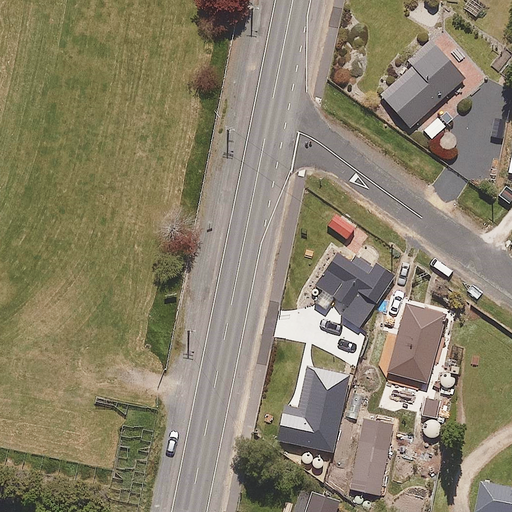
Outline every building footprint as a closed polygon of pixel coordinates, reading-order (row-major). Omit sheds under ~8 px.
[(465,78),(431,41),(398,71),(402,76),(381,95),(411,128),(465,78)] [(446,127),(438,116),(423,128),(431,139),(446,127)] [(377,272),(340,247),(315,284),(346,306),(340,314),(359,327),(394,276),(380,267),(377,272)] [(366,335),(353,331),(346,351),(359,355),(366,335)] [(281,417),(266,414),(262,433),(277,436),(281,417)] [(394,425),(364,419),(350,489),(380,495),(394,425)] [(511,511),(511,487),(481,482),(475,511),(511,511)]
